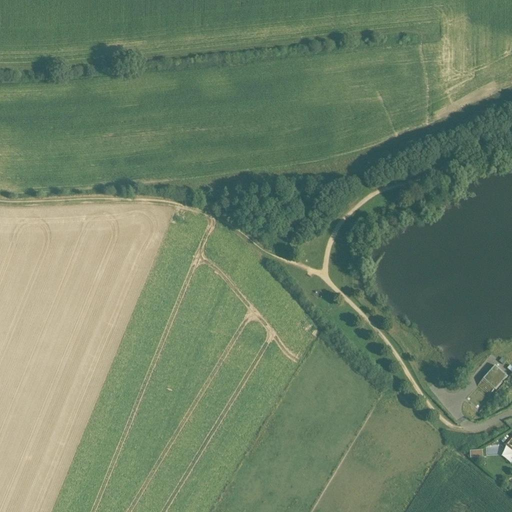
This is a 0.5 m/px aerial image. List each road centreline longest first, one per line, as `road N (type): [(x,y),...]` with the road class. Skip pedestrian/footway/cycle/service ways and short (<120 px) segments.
road 1 (track): [(511,130),(477,141),(439,174),(374,194),(349,213),(327,253),(324,277),(378,331),(443,420),(463,429)]
road 2 (track): [(0,67),(416,29)]
road 3 (track): [(0,201),(175,203),(216,215),(262,250),(324,277)]
